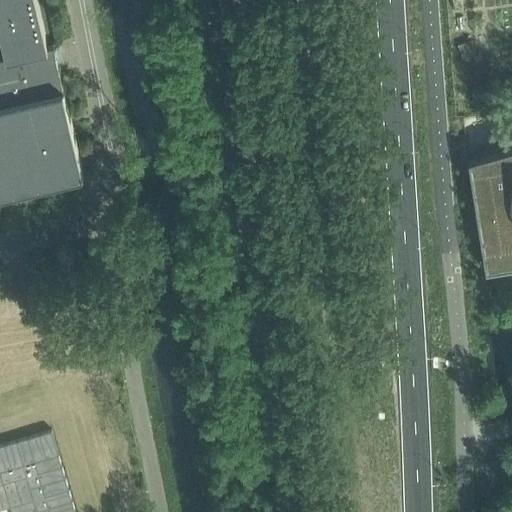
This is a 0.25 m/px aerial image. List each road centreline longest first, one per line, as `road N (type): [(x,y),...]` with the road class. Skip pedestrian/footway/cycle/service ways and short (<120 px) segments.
road 1 (primary): [(222,0),(295,511)]
road 2 (primary): [(418,511),(394,0)]
